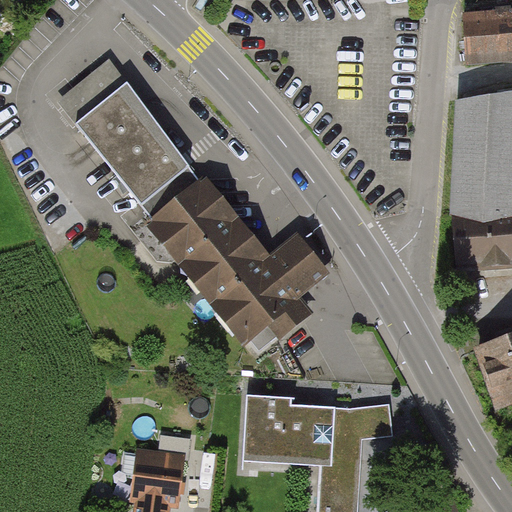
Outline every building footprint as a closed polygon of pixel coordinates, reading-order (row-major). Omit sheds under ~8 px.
[(511,15),(461,20),(465,65),(511,60),(511,15)] [(273,257),(109,63),(58,105),(140,202),(123,216),(238,352),(268,328),(280,342),(316,311),(304,297),(333,273),(300,235),(273,257)] [(511,100),(463,109),(454,221),(456,267),(511,263),(511,100)] [(511,338),(478,351),(500,409),(511,404),(511,338)] [(347,410),(347,411),(336,411),(336,400),(249,397),(247,461),(319,463),(317,511),(359,511),(362,440),(391,437),(388,406),(347,410)] [(186,461),(139,455),(131,511),(173,511),(179,511),(186,461)]
